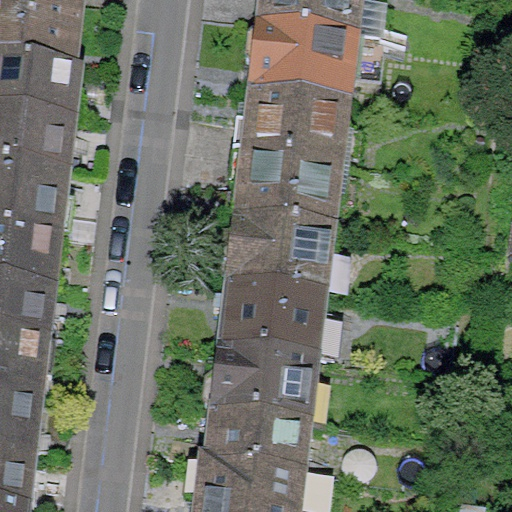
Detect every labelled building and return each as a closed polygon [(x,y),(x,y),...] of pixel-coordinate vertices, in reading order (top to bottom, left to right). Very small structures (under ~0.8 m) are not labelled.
[(0,0),(0,67),(71,76),(74,58),(80,0),(0,0)] [(263,0),(261,19),(260,33),(357,45),(379,47),(384,12),(361,9),(361,0),(263,0)] [(259,36),(257,36),(248,43),(246,63),(253,71),(255,71),(254,83),(252,98),(349,109),(357,45),(260,33),(259,36)] [(71,76),(0,67),(0,119),(72,128),(74,117),(79,77),(71,76)] [(234,160),(341,173),(349,109),(252,98),(248,129),(238,127),(236,146),(234,160)] [(68,168),(72,128),(0,119),(0,171),(66,180),(68,168)] [(333,236),(341,173),(234,160),(231,192),(240,194),(238,211),(237,225),(333,236)] [(0,235),(59,242),(59,238),(66,239),(67,231),(70,209),(63,208),(66,180),(0,171),(0,235)] [(237,225),(233,251),(223,258),(221,274),(220,278),(227,287),(229,287),(229,289),(314,299),(318,261),(330,262),(333,236),(237,225)] [(54,283),(59,242),(0,235),(0,288),(53,295),(54,283)] [(0,340),(46,346),(48,335),(53,295),(0,288),(0,340)] [(223,339),(221,354),(306,364),(311,326),(323,328),(326,301),(314,299),(229,289),(223,339)] [(0,404),(39,409),(40,398),(42,380),(49,381),(52,351),(46,351),(46,346),(0,340),(0,404)] [(216,379),(207,386),(205,404),(205,407),(211,416),(214,416),(213,418),(310,430),(318,365),(306,364),(221,354),(218,380),(216,379)] [(34,451),(39,409),(0,404),(0,457),(33,461),(34,451)] [(310,430),(213,418),(209,455),(208,468),(304,480),(310,430)] [(0,509),(22,511),(26,511),(28,501),(33,461),(0,457),(0,509)] [(327,511),(331,489),(325,483),(319,482),(304,480),(208,468),(203,467),(202,470),(200,470),(191,477),(189,498),(196,506),(198,507),(197,511),(327,511)]
